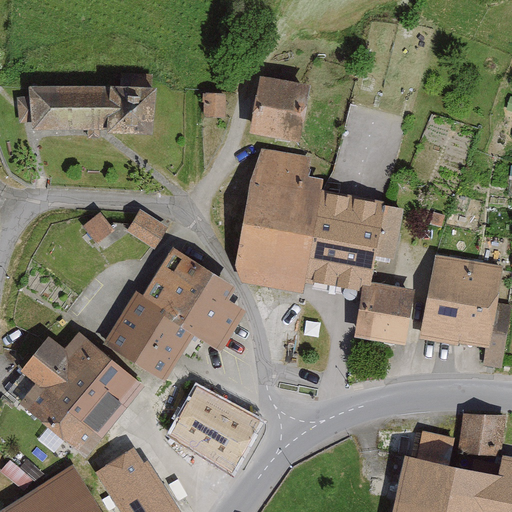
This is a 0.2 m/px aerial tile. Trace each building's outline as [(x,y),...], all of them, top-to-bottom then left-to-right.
[(309,91),(263,81),(252,136),(298,145),(309,91)] [(169,88),(38,83),(36,128),(167,133),(169,88)] [(227,94),(204,93),(203,116),(225,118),(227,94)] [(266,180),(249,261),(266,286),(362,303),(373,283),(382,285),(387,285),(388,281),(403,207),(266,180)] [(128,228),(157,246),(171,223),(143,205),(128,228)] [(85,224),(100,240),(117,225),(101,208),(85,224)] [(238,295),(246,283),(183,243),(149,297),(202,332),(235,351),(261,310),(238,295)] [(510,267),(443,257),(431,337),(498,347),(510,267)] [(433,288),(388,281),(387,285),(382,285),(373,337),(424,345),(433,288)] [(202,332),(149,297),(142,293),(113,338),(173,377),(202,332)] [(150,380),(88,335),(76,351),(53,333),(27,369),(42,380),(29,398),(99,449),(150,380)] [(261,417),(203,389),(180,436),(238,464),(261,417)] [(506,417),(463,416),(462,457),(505,458),(506,417)] [(455,439),(423,433),(417,461),(405,459),(395,511),(511,511),(511,458),(508,458),(504,479),(449,469),(455,439)] [(187,511),(141,445),(92,479),(114,511),(187,511)] [(86,464),(8,511),(114,511),(92,479),(86,464)]
